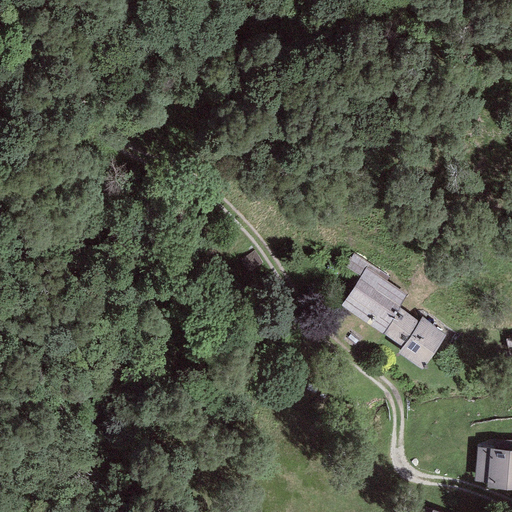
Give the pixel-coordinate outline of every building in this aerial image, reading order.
[(476,259),(430,228),(406,263),(452,294),(469,268),(476,259)] [(262,262),(254,251),(238,261),(246,273),(262,262)] [(360,320),(386,281),(389,277),(353,253),(344,266),(360,277),(340,306),(360,320)] [(408,296),(386,281),(360,320),(382,334),(399,309),(408,296)] [(447,335),(421,318),(418,322),(399,309),(382,334),(401,348),(397,354),(422,371),(447,335)] [(486,483),(486,487),(511,489),(511,450),(476,448),(474,482),(486,483)]
